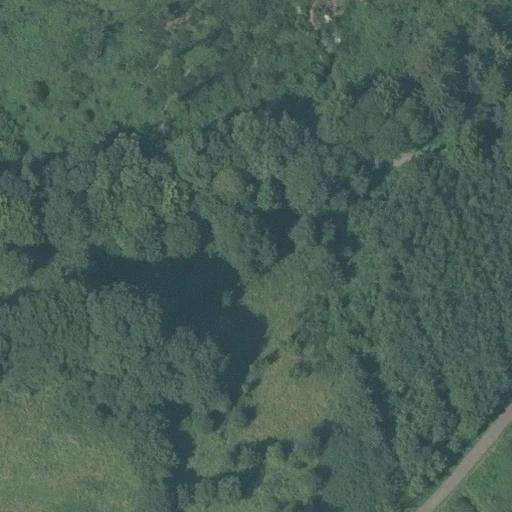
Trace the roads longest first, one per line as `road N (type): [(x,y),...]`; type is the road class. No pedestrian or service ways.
road 1 (track): [(511,139),(0,204)]
road 2 (track): [(424,511),(511,412)]
